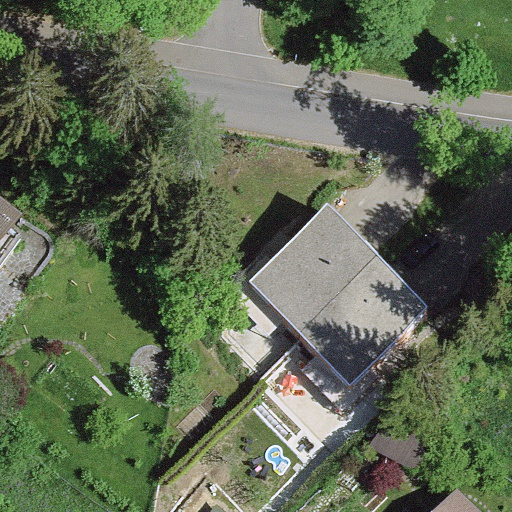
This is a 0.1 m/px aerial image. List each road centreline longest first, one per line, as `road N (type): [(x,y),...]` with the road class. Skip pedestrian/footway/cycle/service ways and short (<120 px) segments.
road 1 (unclassified): [(511,134),(235,96)]
road 2 (unclassified): [(235,96),(0,57)]
